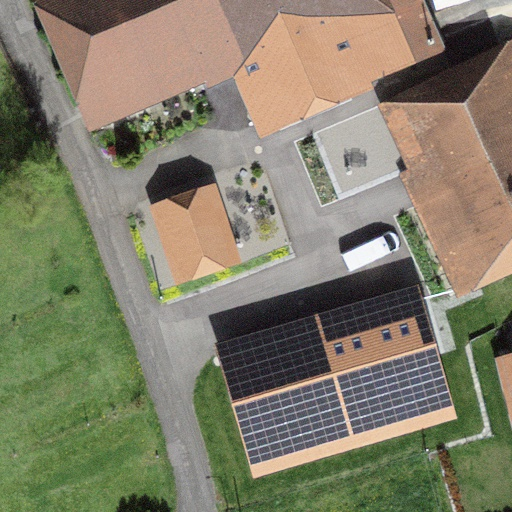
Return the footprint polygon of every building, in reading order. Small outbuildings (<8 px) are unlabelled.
[(371,88),(445,56),(421,0),(29,0),(88,140),(232,80),(259,146),(375,97),(371,88)] [(457,302),(511,276),(511,42),(454,69),(450,60),(432,68),(437,79),(410,91),(406,81),(385,90),(390,101),(379,106),(378,104),(312,134),(346,209),(403,183),(457,302)] [(148,209),(174,290),(242,268),(215,187),(148,209)] [(419,288),(213,348),(253,484),(459,424),(419,288)] [(511,357),(495,361),(511,434),(511,357)]
